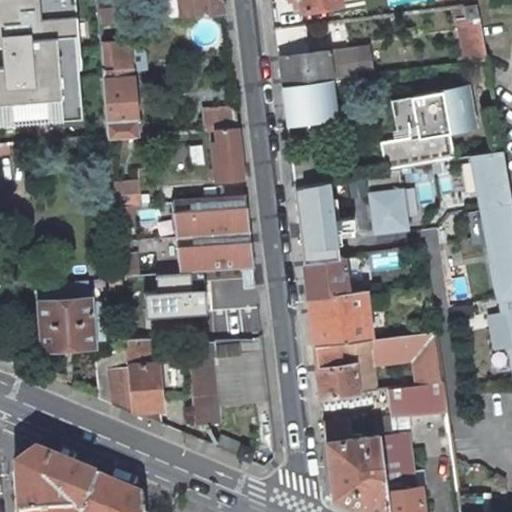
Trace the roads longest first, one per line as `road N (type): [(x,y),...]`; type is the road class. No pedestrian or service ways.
road 1 (residential): [(300,511),(242,0)]
road 2 (secondary): [(0,402),(267,511)]
